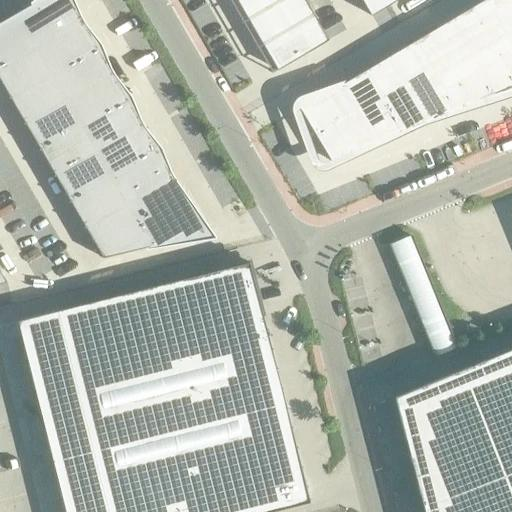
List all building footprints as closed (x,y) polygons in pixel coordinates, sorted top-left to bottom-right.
[(69,0),(38,0),(0,22),(0,79),(103,258),(205,234),(69,0)] [(305,0),(236,0),(278,70),(329,40),(305,0)] [(511,0),(484,0),(300,109),(331,161),(511,87),(511,0)] [(361,0),(371,16),(398,0),(361,0)] [(254,260),(26,317),(74,511),(262,511),(314,499),(254,260)] [(440,301),(431,283),(408,293),(417,311),(440,301)] [(468,325),(465,331),(475,335),(477,328),(468,325)] [(511,511),(511,349),(394,397),(423,511),(511,511)]
